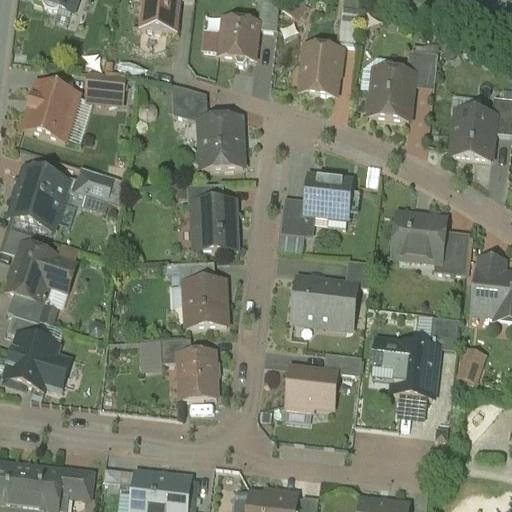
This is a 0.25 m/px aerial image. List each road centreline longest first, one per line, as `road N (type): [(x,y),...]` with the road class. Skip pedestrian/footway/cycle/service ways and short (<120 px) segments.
road 1 (residential): [(242,442),(278,117)]
road 2 (residential): [(511,227),(363,147),(278,117)]
road 3 (residential): [(0,421),(242,442)]
road 4 (residential): [(242,442),(402,457)]
